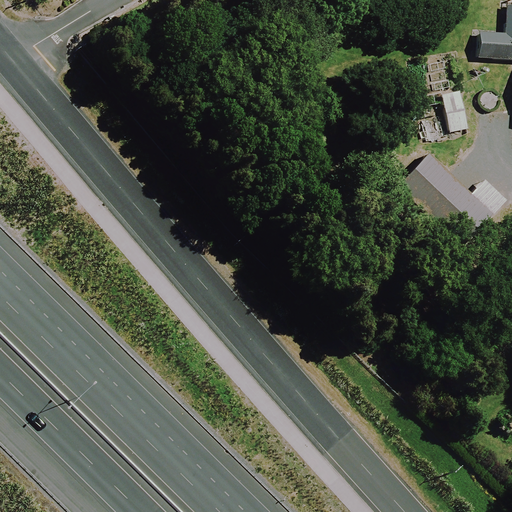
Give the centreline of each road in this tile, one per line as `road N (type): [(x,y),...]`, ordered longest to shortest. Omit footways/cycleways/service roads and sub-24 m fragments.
road 1 (residential): [(232,318),(7,57)]
road 2 (motorway): [(0,295),(220,511)]
road 3 (residential): [(232,318),(408,511)]
road 4 (motorway): [(139,511),(0,374)]
